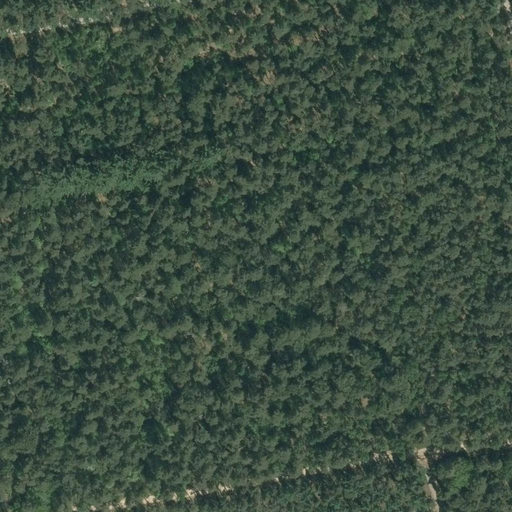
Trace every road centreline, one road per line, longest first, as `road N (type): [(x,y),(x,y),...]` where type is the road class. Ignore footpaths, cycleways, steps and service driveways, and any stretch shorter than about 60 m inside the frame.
road 1 (track): [(165,3),(179,71),(293,203),(397,213),(395,321),(440,511)]
road 2 (track): [(511,439),(79,511)]
road 3 (track): [(69,511),(43,249),(11,147),(0,146)]
road 4 (track): [(0,33),(180,0)]
